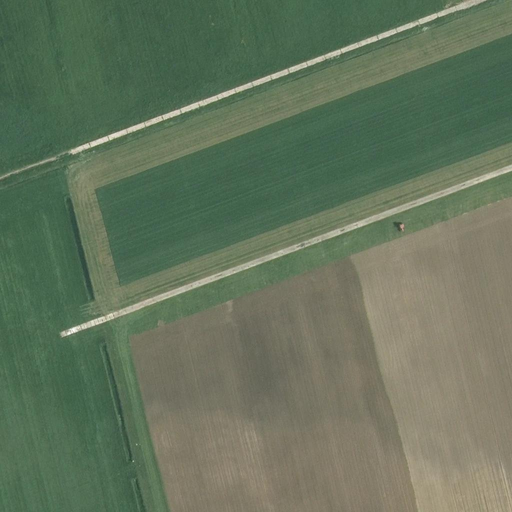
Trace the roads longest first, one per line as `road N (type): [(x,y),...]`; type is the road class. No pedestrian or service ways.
road 1 (track): [(473,0),(0,174)]
road 2 (track): [(511,167),(63,334)]
